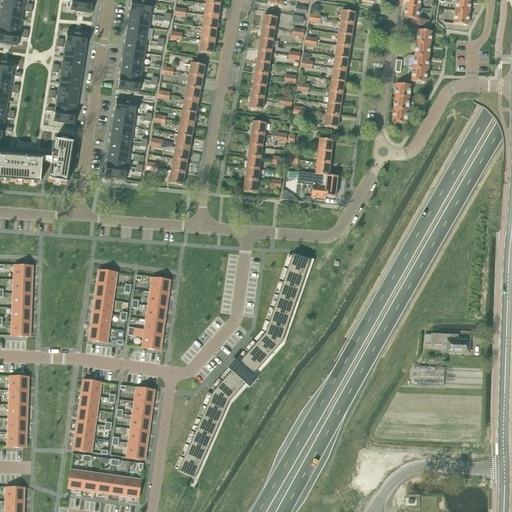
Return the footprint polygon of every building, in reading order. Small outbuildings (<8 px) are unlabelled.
[(71,0),(70,11),(81,13),(82,0),(71,0)] [(87,0),(82,0),(81,13),(91,14),(93,1),(87,0)] [(137,0),(131,0),(130,12),(150,16),(152,2),(137,0)] [(405,0),(405,7),(418,9),(419,0),(405,0)] [(470,0),(465,0),(455,0),(454,12),(468,13),(470,0)] [(3,4),(1,17),(21,21),(23,8),(3,4)] [(205,4),(203,16),(218,18),(220,6),(205,4)] [(411,19),(411,24),(426,26),(427,20),(417,19),(418,9),(405,7),(404,18),(411,19)] [(342,11),(340,23),(353,25),(355,13),(342,11)] [(130,12),(128,25),(148,28),(150,16),(130,12)] [(468,13),(454,12),(453,24),(467,26),(468,13)] [(203,16),(202,28),(216,30),(218,18),(203,16)] [(262,28),(275,30),(276,18),(264,16),(262,28)] [(1,17),(0,21),(0,30),(9,32),(19,34),(21,21),(1,17)] [(340,23),(338,34),(351,37),(353,25),(340,23)] [(429,26),(426,26),(411,24),(410,30),(417,31),(415,43),(429,45),(431,32),(429,32),(429,26)] [(128,25),(126,38),(146,41),(148,28),(128,25)] [(202,28),(200,40),(214,42),(216,30),(202,28)] [(260,40),(273,41),(275,30),(262,28),(260,40)] [(0,30),(0,43),(7,45),(9,32),(0,30)] [(67,31),(65,45),(75,46),(77,33),(67,31)] [(9,32),(7,45),(17,47),(19,34),(9,32)] [(77,33),(75,46),(86,48),(88,35),(77,33)] [(338,34),(336,46),(349,48),(351,37),(338,34)] [(126,38),(124,51),(144,54),(146,41),(126,38)] [(214,42),(200,40),(198,52),(213,54),(214,42)] [(258,51),(271,53),(273,41),(260,40),(258,51)] [(429,45),(415,43),(414,56),(428,58),(429,45)] [(65,45),(63,57),(84,61),(86,48),(75,46),(65,45)] [(336,46),(334,58),(348,60),(349,48),(336,46)] [(124,51),(122,64),(142,67),(144,54),(124,51)] [(257,63),(269,65),(271,53),(258,51),(257,63)] [(428,58),(414,56),(412,69),(426,70),(428,58)] [(63,57),(61,70),(82,73),(84,61),(63,57)] [(334,58),(333,69),(346,71),(348,60),(334,58)] [(4,61),(2,75),(12,76),(14,63),(4,61)] [(191,63),(189,75),(203,78),(205,66),(191,63)] [(255,74),(268,76),(269,65),(257,63),(255,74)] [(122,64),(120,76),(140,79),(142,67),(122,64)] [(333,69),(331,81),(344,83),(346,71),(333,69)] [(426,70),(412,69),(411,81),(425,83),(426,70)] [(61,70),(59,83),(80,86),(82,73),(61,70)] [(0,74),(0,87),(10,89),(12,76),(2,75),(0,74)] [(253,86),(266,88),(268,76),(255,74),(253,86)] [(203,78),(189,75),(187,87),(200,90),(203,78)] [(120,76),(118,90),(138,93),(140,79),(120,76)] [(331,81),(329,92),(342,94),(344,83),(331,81)] [(59,83),(57,96),(78,99),(80,86),(59,83)] [(397,84),(395,97),(409,99),(410,86),(397,84)] [(251,97),(264,99),(266,88),(253,86),(251,97)] [(0,87),(0,100),(8,102),(10,89),(0,87)] [(200,90),(187,87),(184,99),(198,102),(200,90)] [(329,92),(327,104),(340,106),(342,94),(329,92)] [(57,96),(55,109),(65,110),(76,112),(78,99),(57,96)] [(262,111),(264,99),(251,97),(250,109),(262,111)] [(409,99),(395,97),(393,110),(407,111),(409,99)] [(198,102),(184,99),(182,111),(196,114),(198,102)] [(116,100),(114,113),(135,116),(137,103),(116,100)] [(327,104),(325,115),(339,117),(340,106),(327,104)] [(55,109),(53,122),(63,124),(65,110),(55,109)] [(65,110),(63,124),(74,125),(76,112),(65,110)] [(407,111),(393,110),(392,122),(406,124),(407,111)] [(196,114),(182,111),(180,123),(194,126),(196,114)] [(114,113),(112,126),(133,129),(135,116),(114,113)] [(339,117),(325,115),(324,127),(337,129),(339,117)] [(252,134),(264,135),(266,124),(253,122),(252,134)] [(194,126),(180,123),(178,135),(191,138),(194,126)] [(112,126),(110,138),(131,142),(133,129),(112,126)] [(286,139),(287,135),(287,131),(276,130),(275,137),(286,139)] [(250,145),(262,147),(264,135),(252,134),(250,145)] [(191,138),(178,135),(175,147),(189,150),(191,138)] [(110,138),(108,151),(129,155),(131,142),(110,138)] [(319,139),(318,151),(331,153),(332,141),(319,139)] [(54,141),(47,182),(66,184),(73,144),(54,141)] [(248,157),(261,159),(262,147),(250,145),(248,157)] [(189,150),(175,147),(173,159),(187,162),(189,150)] [(108,151),(106,164),(127,167),(129,155),(108,151)] [(318,151),(317,163),(329,164),(331,153),(318,151)] [(0,180),(40,184),(41,160),(27,159),(28,156),(0,154),(0,180)] [(247,169),(259,171),(261,159),(248,157),(247,169)] [(187,162),(173,159),(171,171),(185,174),(187,162)] [(329,164),(317,163),(315,174),(328,176),(329,164)] [(106,164),(104,177),(125,181),(127,167),(106,164)] [(245,181),(257,182),(259,171),(247,169),(245,181)] [(185,174),(171,171),(169,183),(183,186),(185,174)] [(328,176),(315,174),(315,175),(299,173),(297,184),(312,186),(311,198),(325,199),(326,197),(334,198),(336,177),(328,176)] [(256,194),(257,182),(245,181),(243,192),(256,194)] [(265,334),(237,365),(251,377),(281,344),(310,261),(292,255),(265,334)] [(13,266),(13,280),(32,281),(32,267),(13,266)] [(98,271),(96,285),(115,287),(117,273),(98,271)] [(151,278),(149,292),(168,295),(170,281),(151,278)] [(13,280),(12,294),(31,295),(32,281),(13,280)] [(96,285),(94,299),(113,301),(115,287),(96,285)] [(149,292),(147,306),(166,309),(168,295),(149,292)] [(12,294),(12,308),(31,309),(31,295),(12,294)] [(94,299),(92,312),(111,315),(113,301),(94,299)] [(147,306),(145,320),(164,323),(166,309),(147,306)] [(12,308),(11,323),(30,323),(31,309),(12,308)] [(92,312),(90,327),(109,329),(111,315),(92,312)] [(145,320),(143,334),(162,337),(164,323),(145,320)] [(11,323),(11,337),(30,337),(30,323),(11,323)] [(90,327),(88,341),(107,343),(109,329),(90,327)] [(143,334),(141,348),(160,351),(162,337),(143,334)] [(468,354),(469,342),(457,341),(457,336),(431,335),(431,336),(425,336),(425,345),(431,345),(431,346),(447,346),(447,353),(468,354)] [(444,388),(444,368),(413,367),(413,386),(444,388)] [(212,393),(177,471),(195,479),(229,403),(246,383),(232,371),(212,393)] [(9,377),(9,391),(28,392),(28,378),(9,377)] [(82,381),(80,395),(99,397),(101,383),(82,381)] [(136,388),(134,402),(152,405),(154,391),(136,388)] [(9,391),(8,405),(27,406),(28,392),(9,391)] [(80,395),(78,408),(97,411),(99,397),(80,395)] [(134,402),(132,416),(150,419),(152,405),(134,402)] [(8,405),(8,419),(27,420),(27,406),(8,405)] [(78,408),(76,422),(95,425),(97,411),(78,408)] [(132,416),(130,430),(148,433),(150,419),(132,416)] [(8,419),(7,433),(26,434),(27,420),(8,419)] [(76,422),(74,437),(93,439),(95,425),(76,422)] [(130,430),(128,444),(146,447),(148,433),(130,430)] [(7,433),(7,448),(26,448),(26,434),(7,433)] [(74,437),(72,451),(91,453),(93,439),(74,437)] [(128,444),(126,458),(144,461),(146,447),(128,444)] [(70,470),(68,489),(82,491),(85,472),(70,470)] [(85,472),(82,491),(96,493),(99,474),(85,472)] [(99,474),(96,493),(110,495),(112,476),(99,474)] [(112,476),(110,495),(124,497),(126,478),(112,476)] [(126,478),(124,497),(138,499),(141,480),(126,478)] [(5,488),(5,502),(24,503),(24,489),(5,488)] [(5,502),(4,511),(23,511),(24,503),(5,502)]
